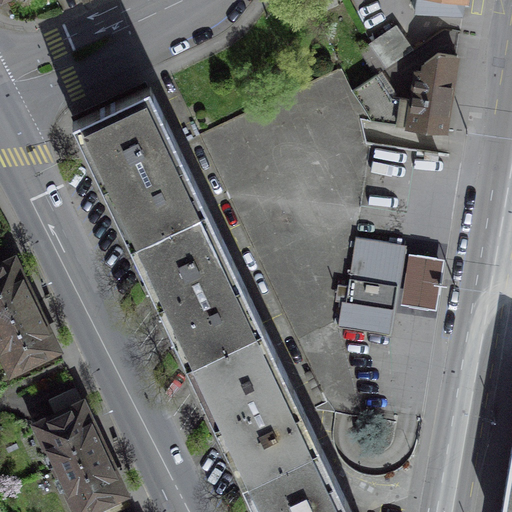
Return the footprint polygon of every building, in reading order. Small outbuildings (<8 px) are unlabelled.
[(472,0),(421,0),(422,1),(471,8),(472,0)] [(417,52),(399,25),(372,44),(391,70),(417,52)] [(457,132),(466,57),(422,52),(413,127),(457,132)] [(259,511),(349,511),(149,86),(75,117),(153,288),(211,408),(259,511)] [(404,245),(349,237),(335,325),(390,334),(392,318),(396,295),(404,245)] [(404,245),(396,295),(421,299),(429,249),(404,245)] [(0,267),(0,351),(10,373),(58,350),(49,329),(26,281),(16,260),(0,267)] [(83,402),(36,423),(75,511),(89,511),(125,496),(113,470),(91,421),(83,402)] [(511,511),(511,436),(499,511),(511,511)]
